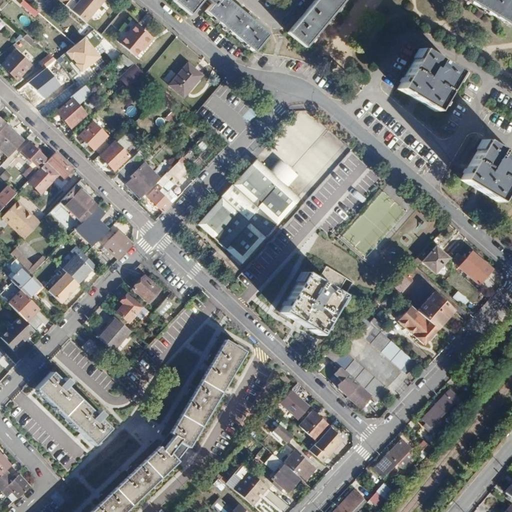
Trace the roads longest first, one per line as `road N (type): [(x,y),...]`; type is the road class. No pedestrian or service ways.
road 1 (residential): [(375,441),(156,234)]
road 2 (residential): [(298,88),(511,263)]
road 3 (residential): [(0,397),(156,234)]
road 4 (residential): [(156,234),(0,87)]
road 5 (residential): [(156,234),(298,88)]
road 6 (residential): [(511,292),(375,441)]
road 7 (residential): [(148,0),(238,70),(298,88)]
